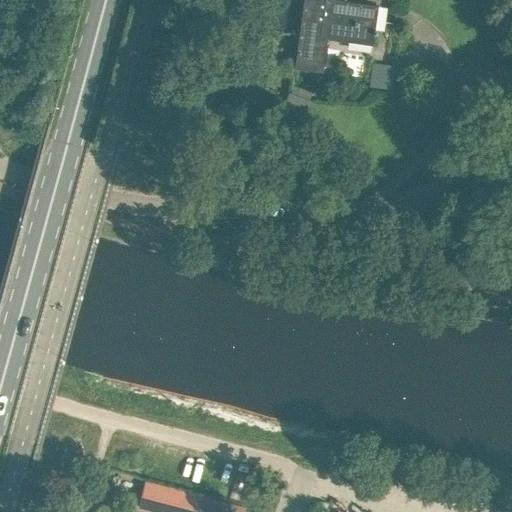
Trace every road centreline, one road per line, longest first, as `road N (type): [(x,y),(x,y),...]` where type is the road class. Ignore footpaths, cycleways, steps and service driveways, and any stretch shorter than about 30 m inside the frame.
road 1 (residential): [(0,170),(170,209),(361,210),(435,192),(511,145)]
road 2 (primary): [(0,386),(105,0)]
road 3 (track): [(297,476),(286,466),(114,422)]
